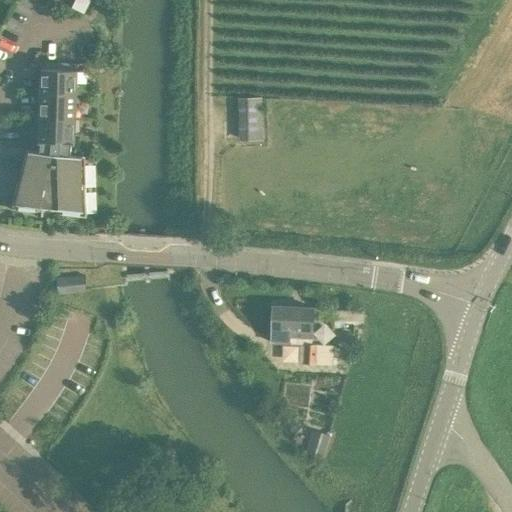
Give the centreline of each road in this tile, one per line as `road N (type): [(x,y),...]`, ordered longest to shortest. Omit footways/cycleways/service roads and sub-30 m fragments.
road 1 (track): [(335,369),(274,361),(211,292),(204,257),(207,0)]
road 2 (secondary): [(477,306),(374,276),(107,252)]
road 3 (secondary): [(438,428),(477,306)]
